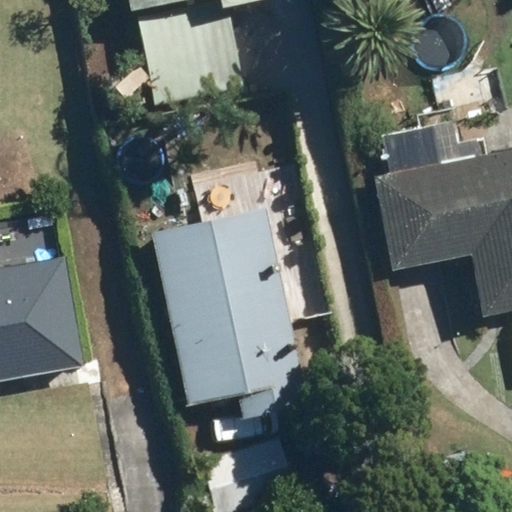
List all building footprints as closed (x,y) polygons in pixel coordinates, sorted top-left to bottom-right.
[(121,0),(123,8),(162,0),(207,0),(209,7),(239,0),(121,0)] [(239,91),(221,46),(142,77),(159,121),(239,91)] [(466,251),(479,314),(511,307),(511,141),(364,172),(384,268),(466,251)] [(143,231),(186,400),(235,388),(242,415),(310,398),(261,201),(143,231)] [(0,376),(83,362),(63,252),(0,263),(0,376)] [(205,455),(222,511),(226,511),(303,490),(286,432),(205,455)]
